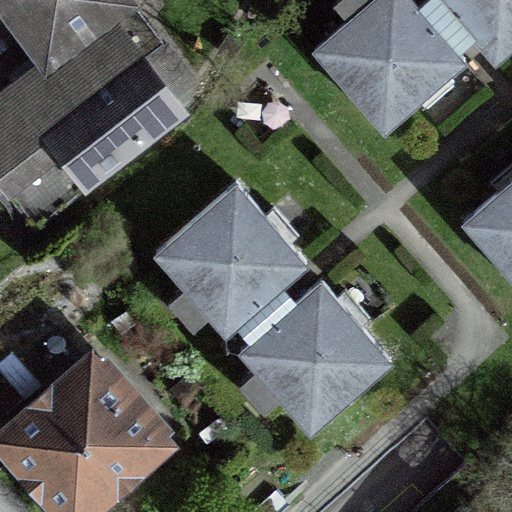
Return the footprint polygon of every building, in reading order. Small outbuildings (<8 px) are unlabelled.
[(0,0),(45,60),(0,93),(0,190),(27,225),(86,180),(87,181),(143,138),(140,134),(172,110),(162,98),(137,65),(154,52),(156,50),(118,0),(0,0)] [(345,20),(311,50),(381,130),(415,101),(422,109),(450,85),(443,76),(461,60),(453,50),(461,43),(470,35),(492,61),(511,45),(511,46),(511,0),(419,0),(418,2),(413,6),(408,0),(351,0),(338,12),(345,20)] [(511,162),(487,184),(494,193),(460,222),(511,280),(511,162)] [(262,217),(233,183),(153,253),(182,287),(174,294),(198,322),(206,315),(222,333),(232,325),(239,333),(247,342),(237,350),(253,369),(245,376),(269,404),(277,397),(307,431),(387,361),(358,327),(366,320),(342,292),(333,299),(317,281),(292,303),(288,299),(284,295),(281,290),(277,286),(302,263),(286,245),(295,238),(270,210),(262,217)] [(87,368),(4,441),(66,511),(75,511),(153,443),(148,437),(102,385),(113,376),(104,365),(93,374),(87,368)] [(501,511),(479,491),(458,511),(501,511)]
